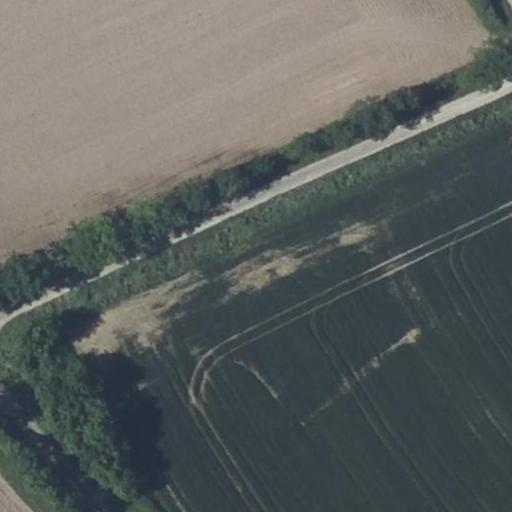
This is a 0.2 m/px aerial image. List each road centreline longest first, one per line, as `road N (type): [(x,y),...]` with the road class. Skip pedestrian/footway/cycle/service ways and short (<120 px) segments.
road 1 (track): [(511,82),(0,315)]
road 2 (track): [(0,393),(102,511)]
